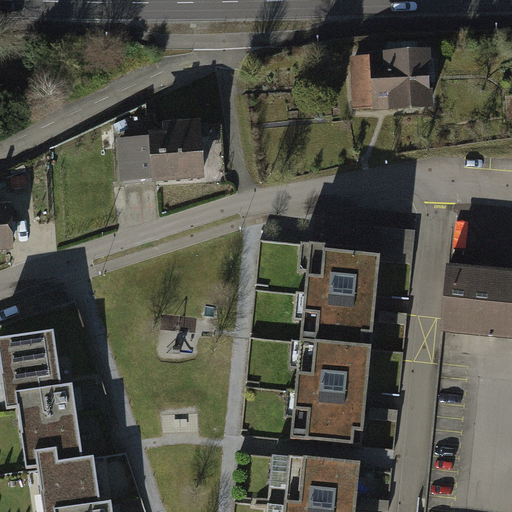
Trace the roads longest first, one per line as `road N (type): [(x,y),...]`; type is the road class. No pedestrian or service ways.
road 1 (residential): [(252,203),(446,175),(410,511)]
road 2 (primary): [(0,1),(355,0)]
road 3 (residential): [(0,285),(252,203)]
road 4 (residential): [(227,41),(252,203)]
